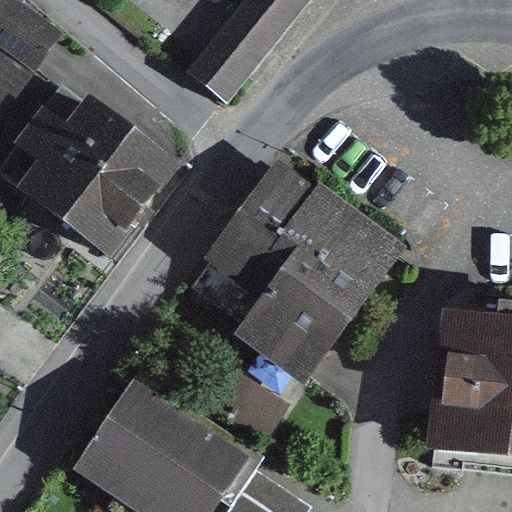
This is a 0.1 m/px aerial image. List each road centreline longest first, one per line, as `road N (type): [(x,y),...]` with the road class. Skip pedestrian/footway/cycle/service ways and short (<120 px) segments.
road 1 (residential): [(238,168),(0,511)]
road 2 (residential): [(372,511),(375,452),(393,375),(468,235),(511,199)]
road 3 (residential): [(511,19),(459,17),(384,36),(321,75),(238,168)]
road 4 (residential): [(238,168),(37,0)]
